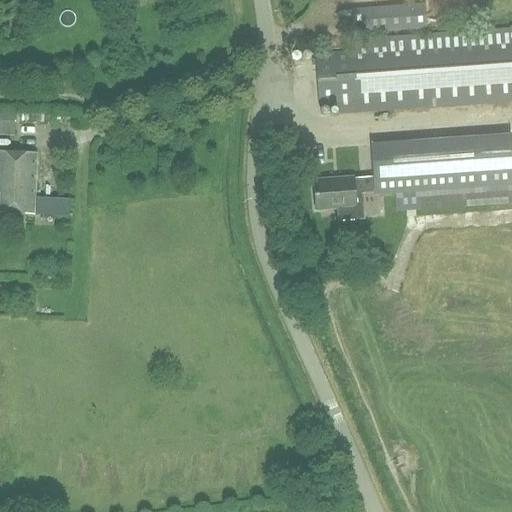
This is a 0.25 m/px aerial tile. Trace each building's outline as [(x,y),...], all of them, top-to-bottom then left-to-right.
[(511,48),(511,41),(315,55),(319,106),(337,104),(338,115),(511,102),(511,48)] [(0,138),(15,139),(15,118),(0,118),(0,138)] [(373,177),(313,181),(315,210),(335,209),(336,221),(364,219),(362,193),(374,192),(374,194),(395,193),(396,213),(511,204),(511,142),(511,135),(370,145),(373,177)] [(0,212),(68,216),(70,200),(35,197),(37,154),(0,152),(0,212)] [(37,306),(37,316),(56,317),(57,308),(37,306)]
